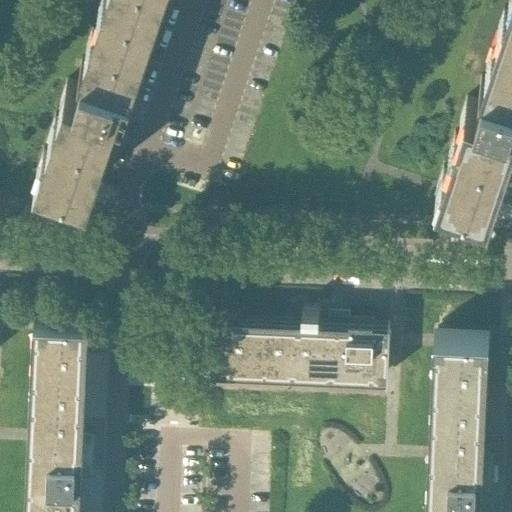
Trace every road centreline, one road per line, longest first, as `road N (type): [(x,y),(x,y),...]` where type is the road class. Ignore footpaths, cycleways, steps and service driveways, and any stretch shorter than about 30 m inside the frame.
road 1 (tertiary): [(511,265),(126,248)]
road 2 (residential): [(121,374),(370,388)]
road 3 (residential): [(115,511),(121,374)]
road 4 (residential): [(121,374),(126,248)]
road 5 (tertiary): [(126,248),(0,244)]
